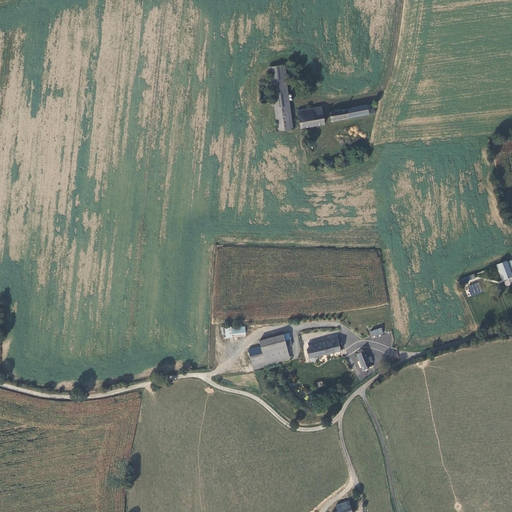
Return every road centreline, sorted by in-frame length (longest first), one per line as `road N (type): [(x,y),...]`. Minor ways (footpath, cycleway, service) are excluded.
road 1 (track): [(341,414),(303,430),(245,393),(196,375),(82,398),(0,384)]
road 2 (unclassified): [(511,333),(408,358),(360,389),(341,414)]
